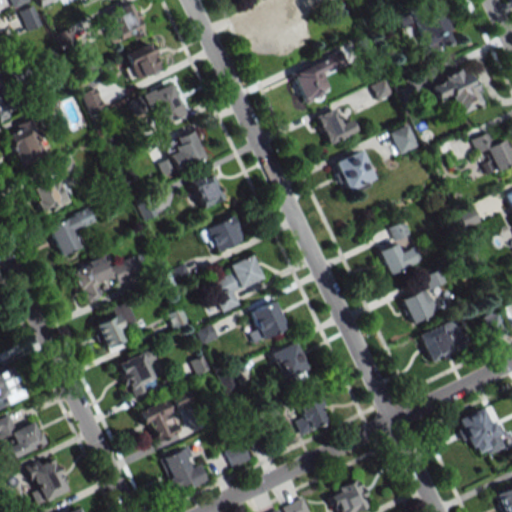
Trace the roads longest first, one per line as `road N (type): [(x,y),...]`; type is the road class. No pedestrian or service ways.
road 1 (residential): [(433,511),(186,0)]
road 2 (residential): [(202,511),(511,361)]
road 3 (residential): [(126,511),(0,248)]
